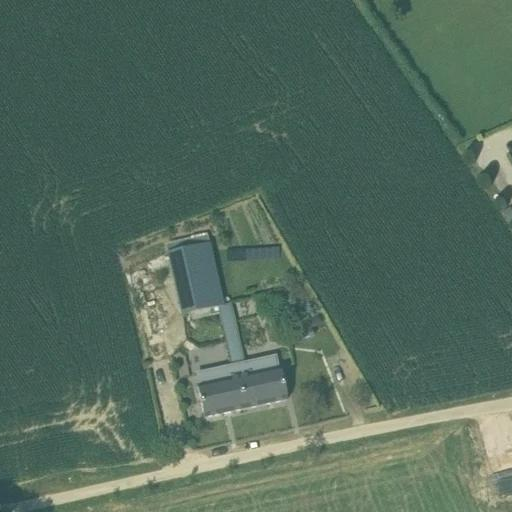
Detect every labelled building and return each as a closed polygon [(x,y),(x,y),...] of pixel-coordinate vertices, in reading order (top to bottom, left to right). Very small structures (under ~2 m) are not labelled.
[(209,244),(168,253),(183,316),(223,307),(209,244)] [(336,334),(320,342),(340,383),(356,375),(336,334)] [(242,353),(229,356),(230,364),(244,360),(242,353)] [(277,366),(238,374),(246,410),(288,401),(281,370),(279,370),(278,370),(277,366)] [(198,387),(197,388),(204,419),(246,410),(238,374),(199,382),(200,387),(198,387)]
